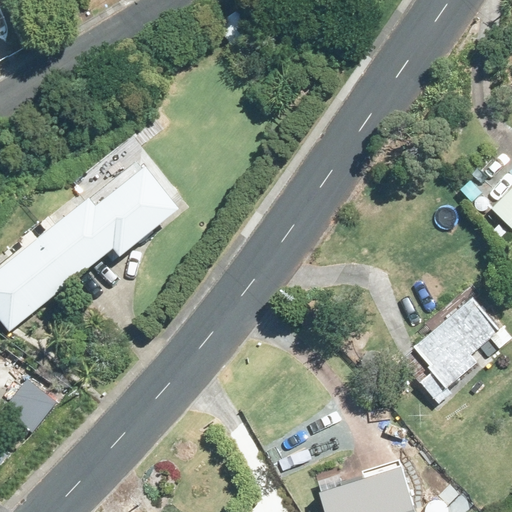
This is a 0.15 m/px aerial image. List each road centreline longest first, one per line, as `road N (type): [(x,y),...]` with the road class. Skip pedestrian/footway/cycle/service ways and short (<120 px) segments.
road 1 (tertiary): [(48,511),(227,315),(449,0)]
road 2 (residential): [(166,0),(0,101)]
